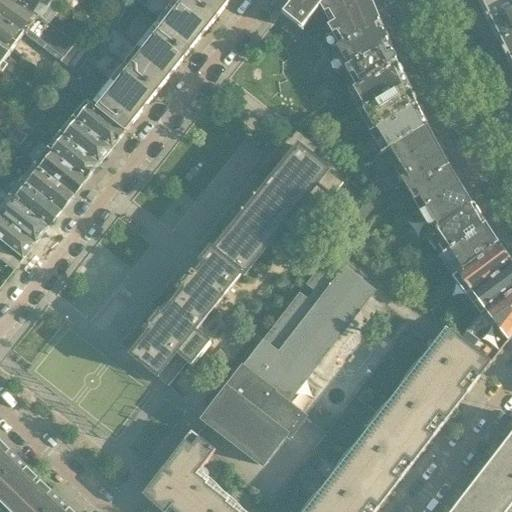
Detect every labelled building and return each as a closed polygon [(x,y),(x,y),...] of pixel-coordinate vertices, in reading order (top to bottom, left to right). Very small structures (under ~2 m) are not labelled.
[(81,50),(40,20),(11,0),(0,0),(0,18),(24,36),(76,74),(90,57),(81,50)] [(54,0),(53,0),(11,0),(40,20),(54,0)] [(175,0),(153,28),(187,55),(231,0),(175,0)] [(331,0),(292,0),(290,3),(281,15),(302,32),(303,32),(301,30),(320,8),(331,0)] [(369,0),(331,0),(320,8),(330,27),(371,2),(369,0)] [(511,0),(479,0),(488,22),(511,9),(511,0)] [(371,2),(330,27),(327,29),(338,48),(379,23),(371,2)] [(511,9),(488,22),(498,42),(511,34),(511,9)] [(107,31),(118,17),(111,12),(100,26),(107,31)] [(24,36),(0,18),(0,45),(8,51),(11,54),(16,48),(24,36)] [(379,23),(338,48),(336,49),(347,68),(388,43),(388,42),(388,38),(386,33),(383,31),(379,23)] [(153,28),(91,106),(125,133),(126,132),(126,133),(187,55),(153,28)] [(511,34),(498,42),(509,63),(511,61),(511,34)] [(388,43),(347,68),(345,69),(356,88),(397,63),(388,43)] [(0,45),(0,69),(11,54),(8,51),(0,45)] [(397,63),(356,88),(347,93),(360,113),(407,84),(402,74),(403,71),(400,67),(398,65),(397,63)] [(407,84),(360,113),(357,115),(370,133),(417,105),(416,103),(416,100),(414,95),(412,94),(407,84)] [(125,133),(91,106),(86,102),(73,120),(111,151),(125,133)] [(417,105),(370,133),(385,153),(427,126),(423,117),(423,113),(421,108),(418,107),(417,105)] [(111,151),(73,120),(60,135),(99,166),(111,151)] [(427,126),(385,153),(431,229),(436,226),(438,229),(472,204),(448,165),(427,126)] [(13,130),(7,140),(14,144),(20,134),(13,130)] [(99,166),(60,135),(47,150),(86,181),(99,166)] [(243,277),(280,231),(290,240),(328,193),(333,197),(343,184),(308,157),(314,150),(297,136),(291,143),(290,142),(279,155),(288,162),(267,188),(263,185),(232,223),(236,226),(214,252),(211,250),(201,263),(204,265),(196,276),(192,273),(178,290),(182,293),(169,309),(166,306),(146,331),(149,334),(130,357),(168,387),(187,364),(192,368),(211,344),(195,332),(241,276),(243,277)] [(86,181),(47,150),(34,166),(73,198),(86,181)] [(73,198),(34,166),(22,182),(61,213),(73,198)] [(61,213),(22,182),(9,198),(48,229),(61,213)] [(371,193),(335,238),(343,245),(380,200),(371,193)] [(48,229),(9,198),(0,209),(0,216),(35,245),(48,229)] [(472,204),(438,229),(430,234),(444,255),(485,224),(472,204)] [(35,245),(0,216),(0,241),(23,260),(35,245)] [(485,224),(444,255),(441,258),(445,264),(441,267),(451,279),(455,276),(498,244),(485,224)] [(455,276),(451,279),(450,280),(456,287),(461,284),(469,295),(511,263),(498,244),(455,276)] [(0,260),(14,272),(21,263),(0,246),(0,260)] [(511,263),(469,295),(465,299),(470,306),(475,303),(483,313),(511,291),(511,263)] [(300,296),(203,421),(263,467),(286,437),(290,439),(305,419),(286,405),(374,292),(337,264),(331,272),(323,266),(308,285),(316,291),(307,302),(300,296)] [(382,280),(361,264),(356,270),(377,286),(382,280)] [(387,295),(403,275),(393,268),(378,287),(387,295)] [(506,344),(511,336),(511,291),(483,313),(506,344)] [(117,313),(109,307),(94,326),(102,332),(117,313)] [(506,344),(483,313),(478,316),(460,339),(491,364),(506,344)] [(376,511),(468,394),(480,379),(491,364),(460,339),(450,332),(311,511),(234,511),(226,505),(227,503),(205,486),(207,485),(196,476),(215,451),(192,433),(143,496),(160,511),(376,511)] [(498,453),(479,477),(511,502),(511,434),(503,445),(505,447),(500,454),(498,453)] [(11,511),(41,482),(27,468),(0,441),(0,511),(11,511)] [(454,510),(452,511),(507,511),(511,506),(511,502),(479,477),(459,502),(461,504),(456,511),(454,510)] [(72,511),(53,494),(41,482),(11,511),(72,511)]
